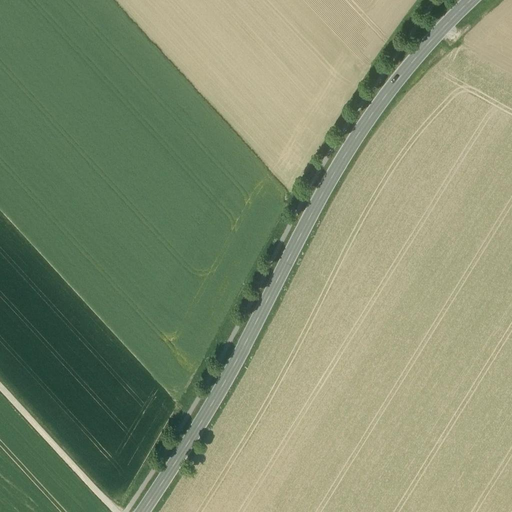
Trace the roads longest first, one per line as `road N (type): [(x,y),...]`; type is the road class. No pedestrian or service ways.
road 1 (secondary): [(471,0),(406,69),(342,160),(224,385),(140,511)]
road 2 (track): [(118,511),(0,384)]
